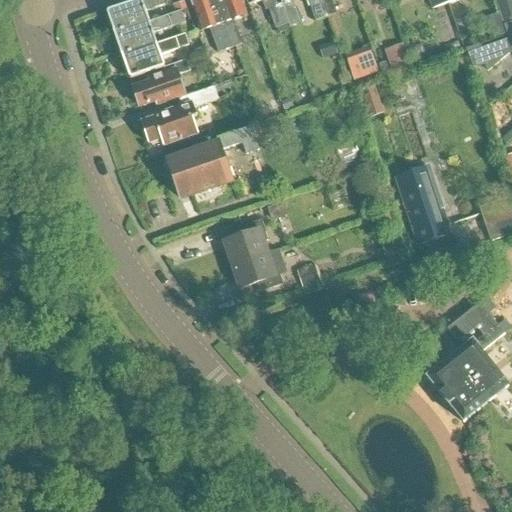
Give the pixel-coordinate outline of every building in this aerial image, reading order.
[(109,33),(113,32),(116,33),(122,32),(124,33),(149,24),(145,13),(164,7),(161,0),(143,0),(140,1),(140,2),(129,6),(128,5),(120,8),(119,9),(106,14),(108,18),(104,19),(109,33)] [(232,49),(214,0),(190,0),(201,33),(209,30),(218,54),(232,49)] [(214,0),(232,49),(242,46),(234,22),(246,18),(239,0),(214,0)] [(288,26),(282,6),(278,7),(275,0),(246,0),(249,7),(262,3),(265,12),(268,11),(275,30),(288,26)] [(279,0),(282,6),(288,26),(289,29),(300,25),(295,10),(294,11),(290,0),(279,0)] [(322,0),(308,0),(316,23),(328,18),(328,16),(325,10),(322,0)] [(322,0),(325,10),(328,16),(336,13),(331,0),(322,0)] [(448,5),(446,0),(429,0),(433,10),(448,5)] [(184,5),(174,8),(176,14),(186,10),(184,5)] [(511,10),(499,15),(502,26),(511,22),(511,10)] [(117,56),(121,54),(124,56),(130,53),(133,55),(156,46),(153,36),(185,24),(181,13),(149,24),(124,33),(122,32),(116,33),(113,32),(116,40),(112,41),(117,56)] [(483,21),(490,41),(506,36),(499,16),(483,21)] [(124,56),(121,54),(124,62),(120,64),(125,78),(128,77),(130,81),(164,69),(160,58),(179,51),(188,47),(185,36),(156,46),(133,55),(130,53),(124,56)] [(511,39),(481,51),(480,46),(466,51),(471,66),(484,62),(488,73),(511,52),(511,39)] [(402,47),(390,52),(393,61),(389,62),(393,73),(409,67),(402,47)] [(378,75),(369,49),(344,57),(354,83),(378,75)] [(133,89),(134,91),(132,95),(131,95),(135,106),(136,105),(140,107),(140,109),(155,104),(157,107),(186,97),(178,75),(182,75),(190,73),(187,62),(164,70),(166,74),(147,81),(148,84),(133,89)] [(360,93),(369,120),(385,115),(375,87),(360,93)] [(149,146),(162,141),(164,148),(198,136),(193,120),(197,118),(194,110),(218,101),(214,88),(179,101),(181,108),(164,114),(165,115),(141,124),(149,146)] [(167,162),(181,201),(233,183),(222,152),(242,145),(246,156),(259,151),(251,129),(217,141),(218,145),(206,149),(204,144),(191,149),(193,154),(167,162)] [(446,237),(443,229),(448,228),(428,169),(395,180),(418,247),(446,237)] [(511,205),(482,215),(482,216),(492,244),(511,236),(511,205)] [(224,244),(232,268),(268,255),(264,244),(268,242),(261,221),(241,228),(244,237),(224,244)] [(268,255),(232,268),(240,291),(261,284),(264,293),(283,286),(276,266),(272,267),(268,255)] [(483,309),(489,316),(495,310),(490,303),(483,309)] [(463,351),(427,380),(463,425),(490,403),(509,388),(482,354),(505,336),(498,327),(489,316),(483,309),(480,304),(447,331),(463,351)] [(498,327),(505,336),(511,331),(504,322),(498,327)]
